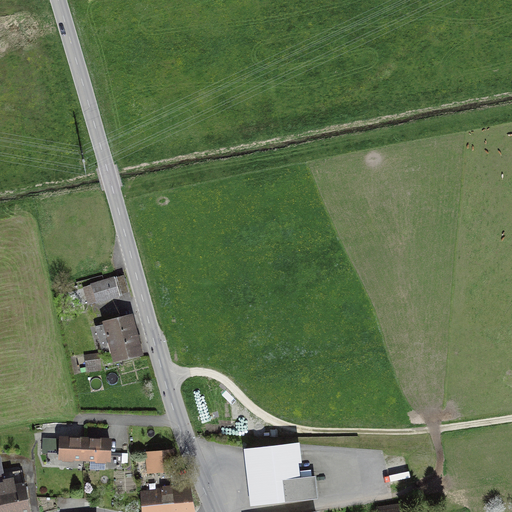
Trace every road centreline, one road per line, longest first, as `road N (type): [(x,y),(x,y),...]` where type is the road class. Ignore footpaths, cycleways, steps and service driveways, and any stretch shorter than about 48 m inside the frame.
road 1 (secondary): [(56,0),(164,379),(213,511)]
road 2 (track): [(164,379),(194,370),(216,375),(268,420),(302,431),(511,419)]
